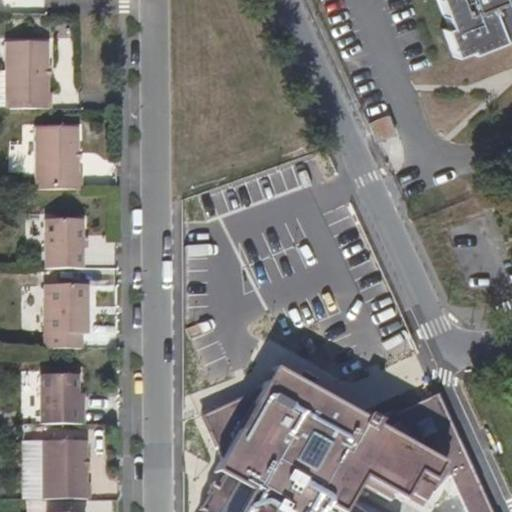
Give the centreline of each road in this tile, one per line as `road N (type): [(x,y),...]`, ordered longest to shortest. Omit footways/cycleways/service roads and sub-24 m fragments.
road 1 (residential): [(157,511),(153,8)]
road 2 (residential): [(283,0),(446,366),(511,341)]
